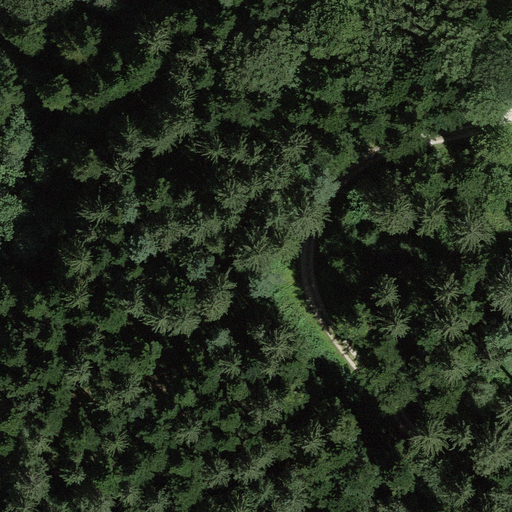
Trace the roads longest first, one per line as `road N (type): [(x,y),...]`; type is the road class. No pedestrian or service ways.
road 1 (track): [(461,511),(426,449),(315,305),(305,250),(319,206),(348,168),(407,141),(511,117)]
road 2 (track): [(0,147),(20,86),(66,0)]
